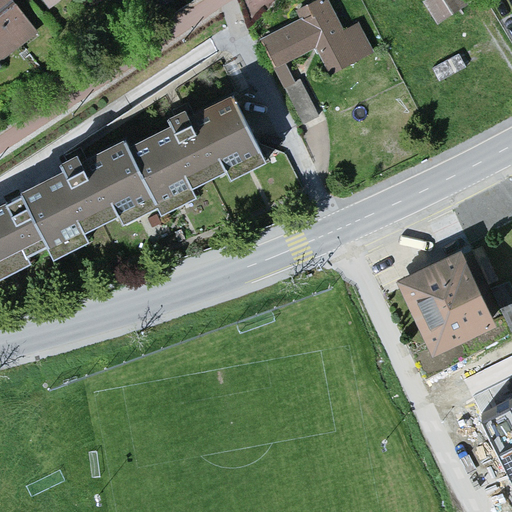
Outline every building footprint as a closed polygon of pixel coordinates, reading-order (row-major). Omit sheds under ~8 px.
[(11,0),(0,0),(0,48),(30,32),(11,0)] [(33,0),(41,12),(60,0),(33,0)] [(146,0),(151,9),(168,0),(146,0)] [(371,57),(338,0),(308,0),(257,30),(278,66),(317,43),(337,77),(371,57)] [(416,0),(431,24),(469,0),(416,0)] [(457,52),(431,66),(440,80),(466,67),(457,52)] [(263,161),(232,90),(133,138),(161,199),(166,210),(263,161)] [(127,131),(19,182),(21,187),(0,196),(0,278),(161,199),(133,138),(127,131)] [(460,252),(399,284),(435,354),(496,323),(460,252)] [(511,281),(496,288),(511,325),(511,281)] [(511,397),(481,413),(511,475),(511,397)]
